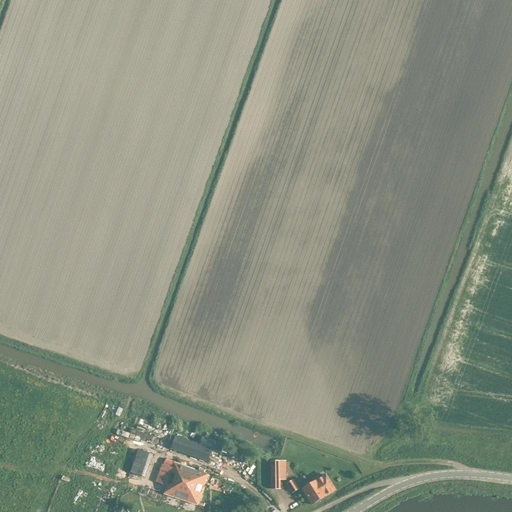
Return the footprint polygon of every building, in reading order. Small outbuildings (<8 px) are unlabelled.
[(135,428),(170,440),(174,427),(140,415),(135,428)] [(171,448),(207,461),(212,447),(214,441),(200,437),(199,442),(176,434),(171,448)] [(130,471),(143,475),(151,453),(138,448),(130,471)] [(164,492),(197,504),(208,473),(173,461),(173,462),(164,459),(163,464),(162,463),(155,480),(167,485),(164,492)] [(272,488),(279,488),(279,479),(285,479),(285,461),(282,461),(272,460),(272,463),(272,473),(271,473),(272,488)] [(301,488),(311,504),(335,489),(326,473),(301,488)] [(286,483),(292,492),(298,488),(293,479),(286,483)]
